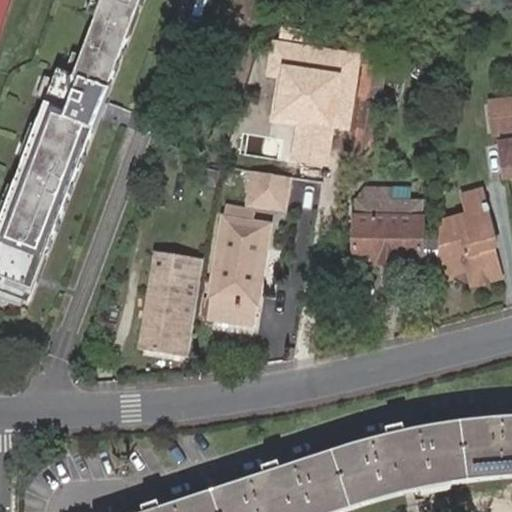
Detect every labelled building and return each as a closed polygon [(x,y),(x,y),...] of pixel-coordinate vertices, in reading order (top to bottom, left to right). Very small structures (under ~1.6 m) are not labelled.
[(109,88),(143,0),(104,0),(75,75),(58,69),(37,124),(42,126),(30,157),(25,155),(13,186),(18,188),(6,218),(1,217),(0,219),(0,289),(27,300),(93,128),(76,121),(91,81),(109,88)] [(370,39),(276,22),(266,75),(280,78),(272,123),(294,127),(289,159),(331,167),(337,133),(353,136),(370,39)] [(93,128),(109,88),(91,81),(76,121),(93,128)] [(511,128),(511,100),(491,102),(492,133),(496,132),(511,128)] [(182,142),(168,138),(164,152),(178,155),(182,142)] [(499,145),(505,178),(511,177),(511,147),(511,143),(499,145)] [(502,179),(505,178),(499,145),(496,145),(502,179)] [(283,211),(288,179),(249,173),(245,205),(283,211)] [(365,187),(364,199),(393,200),(393,188),(365,187)] [(467,271),(468,276),(503,267),(495,234),(498,234),(486,188),(463,195),(468,214),(442,221),(441,238),(440,264),(439,282),(456,278),(456,274),(467,271)] [(364,199),(360,199),(359,216),(357,215),(355,260),(381,261),(381,264),(399,264),(399,262),(423,263),(424,237),(425,218),(423,218),(424,202),(393,200),(364,199)] [(256,213),(225,208),(210,297),(205,332),(254,340),(259,304),(265,259),(268,238),(270,224),(254,222),(256,213)] [(441,238),(424,237),(423,263),(440,264),(441,238)] [(190,359),(205,261),(154,252),(140,350),(190,359)] [(468,276),(471,289),(506,280),(503,267),(468,276)] [(152,511),(351,511),(395,497),(427,489),(460,483),(485,479),(505,477),(511,476),(511,416),(499,417),(462,422),(442,425),(411,432),(409,425),(393,429),(394,436),(381,439),(363,444),(328,456),(287,469),(285,463),(269,468),(271,474),(169,509),(167,502),(151,507),(152,511)]
